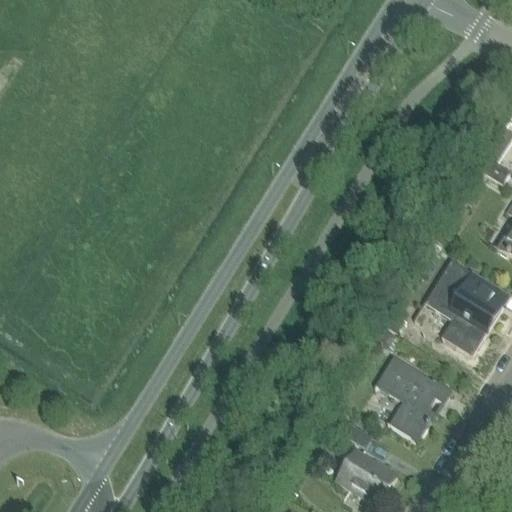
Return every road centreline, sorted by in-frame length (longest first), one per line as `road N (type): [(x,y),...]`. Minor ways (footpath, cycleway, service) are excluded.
road 1 (secondary): [(394,0),(75,511)]
road 2 (secondary): [(119,511),(424,2)]
road 3 (residential): [(425,511),(511,373)]
